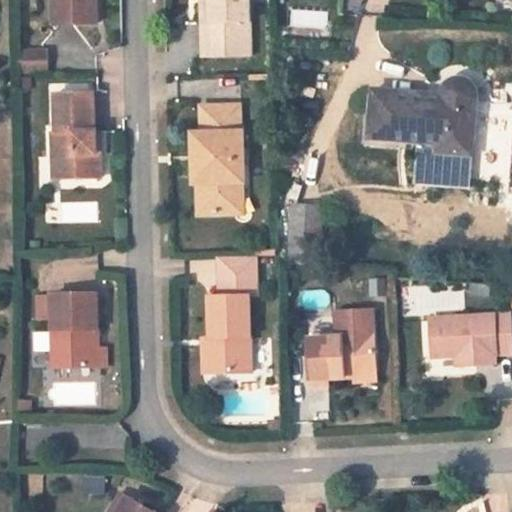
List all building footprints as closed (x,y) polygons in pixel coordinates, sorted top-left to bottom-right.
[(53,0),(54,25),(98,25),(97,0),(53,0)] [(251,56),(249,0),(208,0),(209,3),(202,3),(203,57),(251,56)] [(46,50),(20,51),(21,71),(46,71),(46,50)] [(472,84),(464,81),(463,80),(456,80),(449,84),(446,88),(444,90),(443,97),(374,91),(370,138),(419,143),(439,145),(438,153),(462,155),(472,156),(476,102),(477,97),(476,92),(474,86),(472,84)] [(95,131),(94,93),(56,94),(57,134),(53,134),(53,157),(65,156),(66,180),(101,179),(100,157),(96,157),(95,131)] [(239,105),(216,106),(217,134),(202,134),(195,135),(195,155),(200,155),(200,162),(195,163),(196,183),(198,183),(199,214),(236,214),(235,183),(243,182),(244,182),(243,134),(240,134),(239,105)] [(217,134),(216,106),(201,106),(202,134),(217,134)] [(438,153),(439,145),(419,143),(416,168),(461,171),(462,155),(438,153)] [(66,180),(65,156),(53,157),(54,179),(66,180)] [(243,214),(243,182),(235,183),(236,214),(243,214)] [(320,266),(322,208),(293,206),(290,265),(320,266)] [(250,256),(219,257),(220,297),(209,297),(211,338),(212,375),(252,373),(250,256)] [(99,295),(52,297),(53,368),(95,368),(94,347),(95,334),(100,334),(99,295)] [(338,337),(308,339),(312,390),(329,389),(328,380),(355,378),(378,377),(375,335),(374,310),(336,312),(338,337)] [(511,327),(511,315),(430,319),(432,358),(454,357),(461,357),(462,365),(495,364),(495,355),(511,353),(511,327)] [(212,375),(211,338),(203,338),(204,375),(212,375)] [(30,401),(18,401),(17,416),(29,415),(30,401)] [(118,511),(126,497),(120,494),(110,511),(118,511)] [(152,511),(126,497),(118,511),(152,511)]
